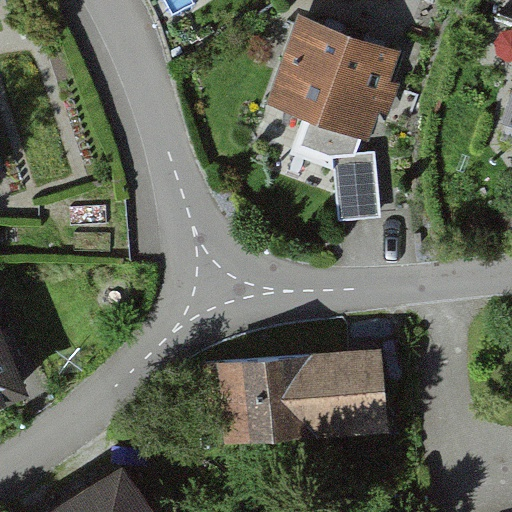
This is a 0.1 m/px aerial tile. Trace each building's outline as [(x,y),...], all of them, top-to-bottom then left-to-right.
[(397,50),(303,13),(271,92),(313,108),(300,141),(335,155),(356,153),(397,50)] [(511,83),(501,113),(511,117),(511,83)] [(356,153),(335,155),(343,216),(359,214),(379,211),(372,151),(356,153)] [(0,309),(0,393),(29,382),(0,309)] [(385,335),(218,354),(227,433),(394,414),(385,335)] [(160,511),(123,455),(37,511),(160,511)]
